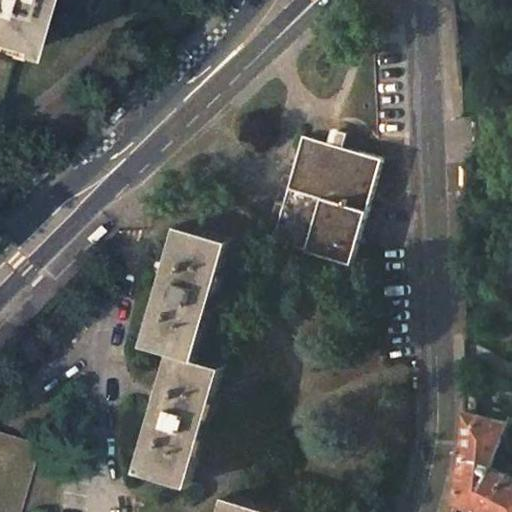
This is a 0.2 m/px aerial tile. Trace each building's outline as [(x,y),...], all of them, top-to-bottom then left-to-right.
[(0,0),(0,50),(13,54),(28,0),(0,0)] [(383,161),(342,149),(346,137),(339,135),(333,133),(330,145),(306,138),(275,242),(354,264),(383,161)] [(34,163),(14,183),(28,196),(47,177),(34,163)] [(139,470),(193,486),(226,368),(199,360),(234,242),(182,225),(164,289),(147,346),(172,353),(157,407),(139,470)] [(511,511),(511,479),(494,469),(510,423),(480,416),(478,405),(473,400),(470,398),(466,397),(466,455),(460,486),(456,503),(473,511),(511,511)] [(20,511),(41,445),(9,435),(0,432),(0,511),(20,511)] [(280,511),(281,511),(229,496),(224,511),(280,511)]
